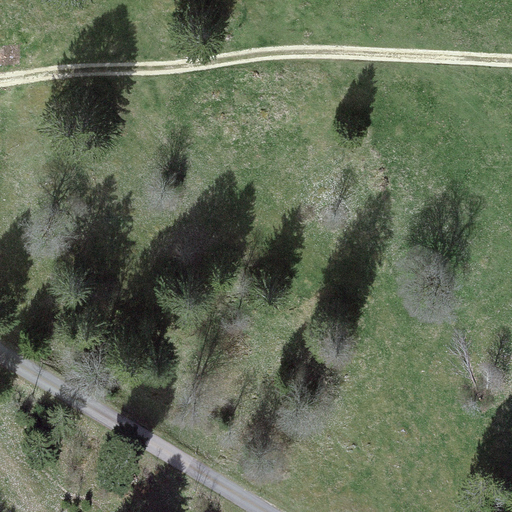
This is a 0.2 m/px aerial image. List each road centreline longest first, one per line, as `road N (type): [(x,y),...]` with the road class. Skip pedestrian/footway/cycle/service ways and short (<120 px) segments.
road 1 (track): [(0,80),(275,52),(511,57)]
road 2 (tertiary): [(264,511),(0,353)]
road 3 (track): [(511,145),(403,53)]
road 4 (track): [(291,0),(403,53)]
